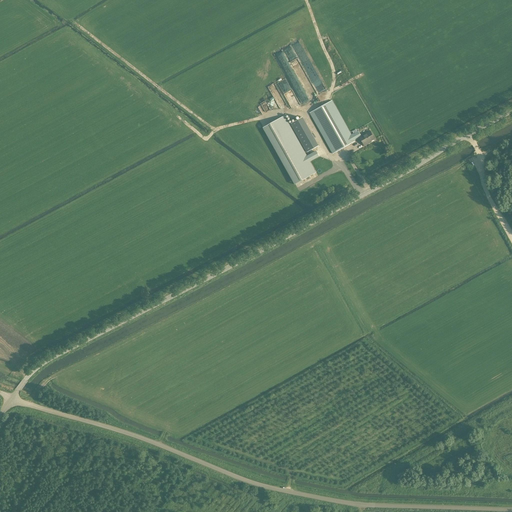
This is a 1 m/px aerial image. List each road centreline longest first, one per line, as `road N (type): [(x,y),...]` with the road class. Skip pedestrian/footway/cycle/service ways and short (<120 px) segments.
road 1 (tertiary): [(12,399),(62,352),(511,109)]
road 2 (unclassified): [(480,511),(355,505),(290,492),(159,441),(12,399)]
